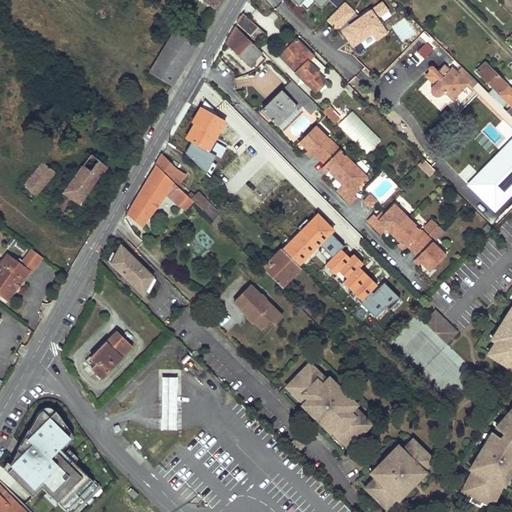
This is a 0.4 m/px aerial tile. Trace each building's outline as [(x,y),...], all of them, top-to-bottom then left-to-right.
[(167,0),(160,0),(156,6),(160,10),(167,0)] [(203,0),(218,10),(223,0),(203,0)] [(292,0),(298,5),(300,3),(307,10),(314,2),(321,8),(328,0),(292,0)] [(467,0),(478,10),(482,6),(475,0),(467,0)] [(344,3),(327,20),(337,30),(339,28),(347,35),(344,37),(353,47),(382,26),(376,18),(388,10),(382,2),(360,18),(344,3)] [(265,34),(243,14),(237,24),(250,36),(250,37),(257,43),(265,34)] [(204,23),(198,33),(203,36),(208,26),(204,23)] [(161,44),(166,36),(170,38),(175,29),(166,24),(156,41),(161,44)] [(262,53),(235,26),(225,44),(250,66),(251,64),(254,67),(256,64),(254,62),(262,53)] [(382,26),(371,34),(376,41),(387,33),(382,26)] [(337,30),(344,37),(347,35),(339,28),(337,30)] [(151,58),(147,64),(144,70),(174,87),(199,42),(175,29),(170,38),(156,61),(151,58)] [(195,39),(199,42),(203,36),(198,33),(195,39)] [(313,56),(296,40),(280,56),(296,73),(295,74),(306,85),(307,84),(315,92),(326,81),(317,73),(318,72),(308,61),(313,56)] [(507,86),(485,64),(477,72),(494,90),(489,95),(494,100),(507,86)] [(437,73),(442,78),(448,71),(443,66),(437,72),(437,73)] [(462,68),(457,74),(451,68),(448,71),(442,78),(437,73),(437,72),(433,67),(432,67),(431,67),(430,67),(429,67),(429,68),(428,69),(428,70),(429,71),(425,76),(434,85),(432,87),(431,89),(431,92),(432,95),(435,97),(438,97),(443,93),(452,101),(468,85),(503,121),(505,119),(511,124),(511,122),(511,117),(507,113),(502,108),(494,100),(489,95),(462,68)] [(235,78),(238,88),(250,84),(247,75),(235,78)] [(319,108),(292,81),(262,111),(278,126),(296,108),(298,111),(302,106),(304,108),(311,115),(319,108)] [(502,108),(507,102),(511,108),(511,107),(511,90),(511,91),(507,86),(494,100),(502,108)] [(73,100),(69,106),(79,113),(83,107),(73,100)] [(79,113),(69,106),(67,109),(77,116),(79,113)] [(278,126),(282,130),(304,108),(302,106),(298,111),(296,108),(278,126)] [(327,108),(323,112),(335,124),(339,119),(332,112),(330,110),(331,108),(330,106),(328,108),(327,108)] [(191,142),(185,153),(206,173),(212,162),(216,156),(208,151),(213,140),(212,140),(209,138),(211,134),(215,136),(216,136),(225,121),(201,107),(196,115),(201,117),(197,125),(195,124),(190,131),(194,134),(190,142),(191,142)] [(84,116),(89,120),(95,112),(90,109),(84,116)] [(94,124),(95,122),(96,123),(101,117),(95,112),(89,120),(94,124)] [(192,122),(197,125),(201,117),(196,115),(192,122)] [(101,127),(99,129),(97,127),(93,131),(109,143),(118,131),(101,117),(96,123),(101,127)] [(511,122),(511,124),(505,119),(503,121),(511,129),(511,122)] [(315,126),(300,142),(305,147),(310,152),(311,150),(324,163),(322,164),(328,169),(341,183),(336,188),(350,202),(355,196),(352,193),(349,190),(354,186),(365,175),(340,151),(340,150),(329,139),(315,126)] [(115,144),(122,134),(118,131),(109,143),(119,151),(120,149),(115,144)] [(186,139),(190,142),(194,134),(190,131),(186,139)] [(131,137),(136,141),(140,137),(135,132),(131,137)] [(115,144),(120,149),(128,139),(122,134),(115,144)] [(305,147),(302,149),(307,155),(310,152),(305,147)] [(445,160),(433,149),(423,158),(435,170),(445,160)] [(176,168),(162,154),(156,165),(181,191),(185,187),(180,183),(186,174),(176,168)] [(50,214),(67,225),(106,167),(90,155),(50,214)] [(212,162),(206,173),(210,176),(217,165),(212,162)] [(37,195),(54,173),(42,164),(25,185),(37,195)] [(181,191),(156,165),(127,213),(143,227),(166,195),(179,206),(187,196),(181,191)] [(37,195),(25,185),(19,192),(31,201),(37,195)] [(190,193),(187,196),(193,202),(213,222),(220,215),(197,193),(193,197),(190,193)] [(242,201),(253,211),(260,203),(249,193),(242,201)] [(369,193),(362,199),(369,206),(375,199),(369,193)] [(193,202),(187,196),(179,206),(185,211),(193,202)] [(372,212),(366,218),(380,232),(386,227),(399,240),(404,245),(406,244),(418,256),(416,258),(422,263),(430,272),(446,256),(432,243),(433,242),(422,231),(421,231),(393,203),(382,214),(378,218),(375,216),(372,212)] [(86,212),(83,218),(91,222),(94,216),(86,212)] [(300,231),(282,251),(297,266),(319,244),(322,247),(318,251),(329,261),(325,265),(335,274),(339,270),(347,278),(343,282),(361,300),(359,301),(375,317),(385,306),(389,309),(400,298),(383,282),(375,291),(372,289),(376,285),(358,267),(362,263),(353,254),(350,258),(340,249),(343,246),(329,232),(332,229),(317,214),(309,222),(300,231)] [(226,221),(220,215),(213,222),(219,228),(226,221)] [(297,228),(300,231),(309,222),(306,219),(297,228)] [(152,277),(120,246),(111,264),(143,295),(152,277)] [(43,258),(31,249),(20,263),(32,272),(43,258)] [(282,251),(281,250),(261,270),(280,288),(299,268),(297,266),(282,251)] [(0,294),(7,299),(13,291),(10,289),(18,277),(21,279),(23,280),(24,281),(30,272),(27,270),(5,255),(0,262),(0,294)] [(10,289),(13,291),(15,292),(23,280),(21,279),(18,277),(10,289)] [(260,296),(249,286),(233,303),(243,313),(246,310),(256,320),(253,323),(260,329),(269,320),(274,324),(281,316),(263,299),(264,298),(263,296),(262,295),(260,296)] [(246,310),(243,313),(247,316),(247,319),(251,323),(253,323),(256,320),(246,310)] [(435,311),(424,322),(445,343),(456,332),(435,311)] [(511,314),(509,312),(505,318),(506,319),(500,329),(498,328),(495,334),(498,336),(495,342),(488,354),(508,367),(511,361),(511,314)] [(89,357),(84,361),(101,378),(132,347),(116,332),(90,358),(89,357)] [(341,441),(348,447),(371,424),(364,417),(362,419),(356,413),(358,411),(349,402),(352,400),(347,395),(346,396),(337,388),(338,387),(333,382),(331,384),(322,376),(320,378),(314,372),(316,370),(309,363),(286,387),(293,393),(295,392),(301,398),(299,400),(304,404),(306,403),(310,406),(307,409),(312,414),(312,413),(321,422),(320,423),(325,427),(328,424),(332,428),(330,429),(335,434),(336,433),(343,439),(341,441)] [(175,429),(175,376),(162,376),(162,429),(175,429)] [(72,511),(98,486),(59,448),(70,437),(62,429),(66,425),(55,411),(48,416),(43,409),(37,415),(33,423),(37,428),(31,432),(29,430),(21,445),(26,449),(21,454),(17,450),(10,464),(12,467),(7,472),(31,495),(41,485),(45,490),(67,511),(72,511)] [(499,431),(502,433),(499,438),(496,435),(492,442),(488,440),(485,446),(479,456),(478,456),(475,462),(478,464),(475,470),(473,469),(466,483),(469,484),(465,492),(472,495),(469,501),(480,506),(482,501),(490,504),(494,495),(496,496),(503,483),(501,482),(502,479),(506,481),(510,475),(508,474),(511,467),(511,410),(506,417),(501,422),(504,425),(499,431)] [(303,446),(296,439),(290,446),(296,452),(303,446)] [(423,463),(430,457),(412,440),(402,450),(400,448),(396,452),(393,450),(388,455),(389,456),(381,464),(380,463),(375,468),(378,471),(373,476),(375,478),(365,488),(383,505),(389,499),(392,502),(397,497),(396,496),(399,492),(402,495),(407,491),(406,490),(415,481),(416,482),(420,477),(417,474),(421,470),(422,471),(427,466),(423,463)] [(21,445),(17,450),(21,454),(26,449),(21,445)] [(246,474),(242,469),(235,477),(239,481),(246,474)] [(7,491),(0,483),(0,511),(27,511),(7,492),(7,491)] [(41,485),(31,495),(35,500),(45,490),(41,485)] [(138,495),(131,488),(127,492),(134,499),(138,495)]
